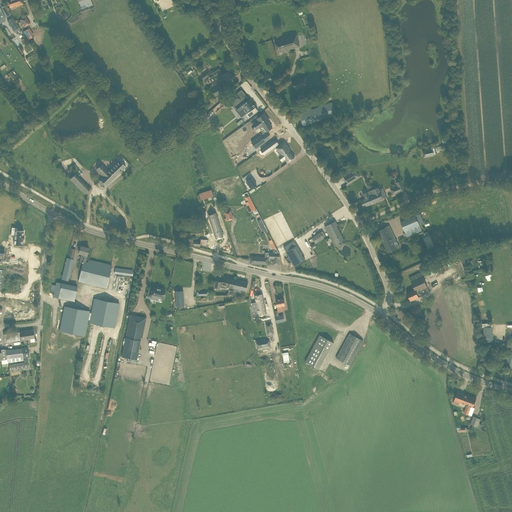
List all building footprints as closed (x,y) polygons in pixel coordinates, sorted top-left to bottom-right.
[(198,37),(205,33),(202,29),(203,29),(195,15),(187,20),(192,27),(194,26),(197,32),(195,33),(198,37)] [(19,20),(24,27),(30,24),(25,16),(19,20)] [(14,30),(15,33),(20,29),(12,17),(7,21),(13,30),(14,30)] [(177,20),(166,26),(169,31),(180,25),(177,20)] [(29,28),(23,32),(27,39),(33,35),(29,28)] [(283,51),(300,46),(297,35),(275,41),(278,53),(278,51),(282,50),(283,51)] [(219,69),(213,72),(215,76),(213,77),(215,80),(213,82),(215,85),(225,79),(227,81),(233,78),(229,71),(223,75),(221,72),(222,72),(219,69)] [(12,78),(14,76),(16,79),(18,77),(14,70),(8,73),(12,78)] [(261,77),(265,86),(273,82),(268,73),(261,77)] [(291,83),(294,89),(305,85),(303,78),(291,83)] [(212,89),(215,96),(224,91),(220,85),(212,89)] [(237,94),(227,101),(231,106),(232,106),(234,104),(236,106),(235,106),(239,111),(245,106),(249,111),(245,114),(248,118),(258,111),(255,107),(256,107),(250,99),(249,99),(245,95),(241,98),(237,94)] [(304,113),(299,114),(304,128),(336,116),(331,102),(304,113)] [(259,120),(253,125),(256,130),(262,125),(267,131),(272,127),(269,124),(270,123),(266,119),(267,118),(264,114),(257,119),(259,120)] [(261,135),(251,142),(256,149),(266,141),(261,135)] [(277,147),(276,147),(282,155),(283,155),(285,158),(284,158),(287,162),(295,157),(290,150),(284,141),(277,147)] [(271,143),(261,150),(264,154),(274,147),(271,143)] [(422,151),(424,157),(433,155),(431,147),(426,148),(426,150),(422,151)] [(106,186),(126,167),(119,160),(107,172),(103,167),(101,169),(100,169),(100,170),(98,172),(103,176),(100,179),(101,180),(98,183),(102,187),(105,185),(106,186)] [(295,220),(320,203),(292,160),(248,189),(260,207),(266,203),(271,211),(269,212),(273,217),(276,214),(282,210),(286,207),(295,220)] [(356,178),(352,172),(344,177),(348,184),(356,178)] [(85,194),(90,189),(75,174),(70,179),(85,194)] [(405,190),(402,184),(401,180),(396,183),(397,186),(394,188),(396,193),(400,192),(405,190)] [(387,197),(383,189),(380,191),(378,187),(372,190),(371,190),(376,202),(383,199),(383,198),(387,197)] [(376,202),(371,190),(363,194),(364,197),(365,197),(365,198),(361,200),(364,207),(370,204),(370,205),(376,202)] [(245,203),(250,212),(256,209),(251,200),(245,203)] [(288,244),(330,218),(323,206),(283,230),(285,233),(282,235),(288,244)] [(224,212),(227,221),(234,219),(231,210),(224,212)] [(400,221),(407,237),(422,230),(415,215),(400,221)] [(217,217),(210,219),(216,239),(224,237),(217,217)] [(262,231),(266,229),(261,219),(257,221),(262,231)] [(336,226),(337,225),(335,221),(324,227),(333,245),(336,243),(337,246),(343,243),(342,240),(343,239),(336,226)] [(378,231),(388,253),(400,247),(389,225),(378,231)] [(11,235),(15,235),(14,245),(22,246),(23,231),(17,230),(17,228),(12,227),(11,235)] [(312,238),(315,244),(324,238),(320,232),(312,238)] [(278,252),(271,239),(269,241),(274,250),(273,250),(273,253),(265,252),(265,257),(250,256),(250,258),(251,258),(251,263),(267,264),(267,261),(270,261),(270,259),(279,259),(280,253),(278,253),(278,252)] [(86,259),(89,248),(80,246),(78,253),(81,254),(79,261),(78,269),(81,269),(78,282),(106,288),(111,265),(89,260),(88,260),(86,259)] [(67,258),(61,279),(63,279),(68,281),(73,259),(72,259),(75,249),(71,249),(69,258),(68,258),(67,258)] [(290,259),(294,266),(305,260),(301,253),(290,259)] [(407,293),(410,301),(430,292),(421,275),(422,275),(420,272),(409,278),(414,289),(407,293)] [(217,281),(215,288),(220,289),(220,287),(225,288),(225,286),(236,288),(242,290),(242,289),(247,290),(249,283),(236,280),(224,277),(222,282),(221,282),(217,281)] [(53,297),(58,298),(74,301),(77,286),(61,282),(61,283),(56,282),(55,285),(51,284),(50,290),(54,291),(53,297)] [(165,295),(163,295),(165,289),(160,288),(159,289),(153,287),(152,290),(149,290),(147,296),(151,297),(151,299),(156,300),(157,297),(163,299),(163,298),(164,299),(165,295)] [(183,291),(175,291),(176,306),(184,306),(183,291)] [(439,292),(432,295),(441,317),(449,314),(444,300),(442,300),(439,292)] [(256,302),(251,303),(254,316),(258,316),(266,314),(265,310),(264,302),(262,294),(254,296),(256,302)] [(89,323),(114,328),(119,303),(94,298),(89,323)] [(278,312),(282,311),(281,306),(285,306),(285,303),(284,298),(276,300),(278,310),(274,311),(276,323),(284,322),(283,315),(279,316),(278,312)] [(452,312),(465,307),(461,298),(449,303),(452,312)] [(5,321),(35,319),(33,301),(22,302),(22,307),(10,308),(9,299),(3,299),(5,321)] [(60,331),(65,332),(85,336),(90,311),(65,306),(60,331)] [(411,309),(413,315),(421,311),(418,306),(411,309)] [(122,357),(136,360),(140,340),(139,340),(140,337),(141,337),(144,319),(136,318),(135,322),(129,321),(122,357)] [(482,323),(483,341),(493,341),(492,323),(482,323)] [(30,339),(30,342),(35,342),(34,339),(33,330),(20,332),(21,341),(30,339)] [(336,358),(350,365),(363,341),(349,333),(336,358)] [(305,361),(319,369),(333,342),(319,335),(305,361)] [(511,337),(511,338),(510,342),(509,351),(505,351),(502,366),(511,368),(511,337)] [(269,340),(256,342),(258,350),(270,347),(269,340)] [(27,358),(29,357),(28,347),(22,348),(23,361),(8,364),(9,372),(29,368),(27,358)] [(457,392),(455,397),(453,403),(465,408),(463,413),(468,414),(471,407),(473,408),(476,399),(457,392)]
